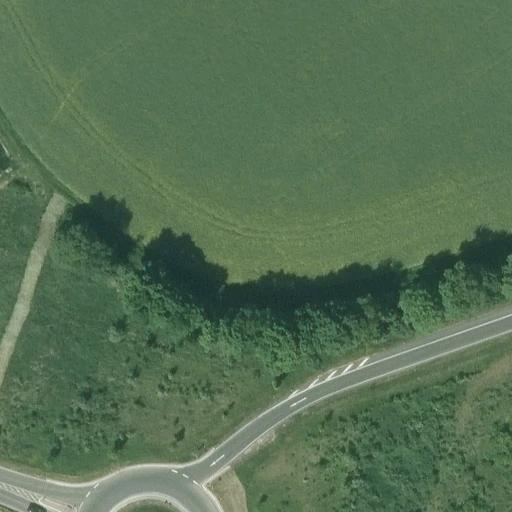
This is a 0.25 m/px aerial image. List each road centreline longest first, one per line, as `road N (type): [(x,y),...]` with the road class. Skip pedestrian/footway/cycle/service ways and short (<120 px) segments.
road 1 (track): [(511,248),(432,276),(305,301),(238,297),(187,281),(98,235),(25,164),(0,119)]
road 2 (motorway): [(511,324),(291,406),(173,487)]
